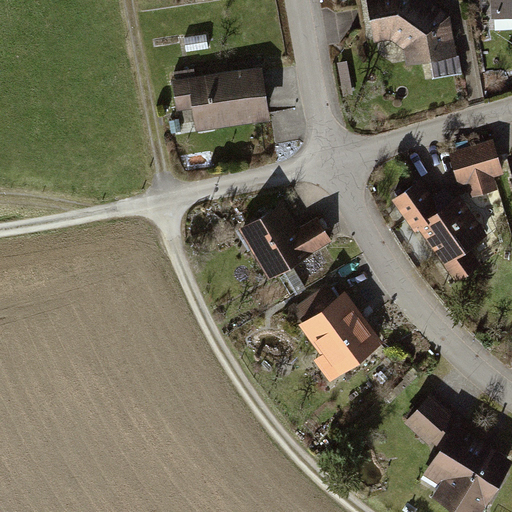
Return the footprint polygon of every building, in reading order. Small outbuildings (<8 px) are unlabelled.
[(431,0),(371,0),(377,41),(394,39),(409,51),(412,66),(459,59),(453,15),(431,0)] [(477,0),(478,12),(494,11),(493,0),(477,0)] [(511,0),(495,0),(496,17),(511,16),(511,0)] [(276,122),(268,64),(177,77),(182,113),(199,110),(202,133),(276,122)] [(499,140),(453,153),(463,188),(470,186),(475,201),(500,193),(497,181),(510,178),(499,140)] [(424,183),(396,203),(460,287),(504,254),(464,201),(447,214),(424,183)] [(288,204),(242,231),(272,281),(335,243),(321,221),(304,231),(288,204)] [(351,294),(302,328),(325,360),(319,364),(335,387),(390,348),(351,294)] [(464,511),(488,511),(511,477),(511,457),(471,430),(474,425),(434,398),(415,427),(452,452),(435,477),(450,487),(443,498),(464,511)]
